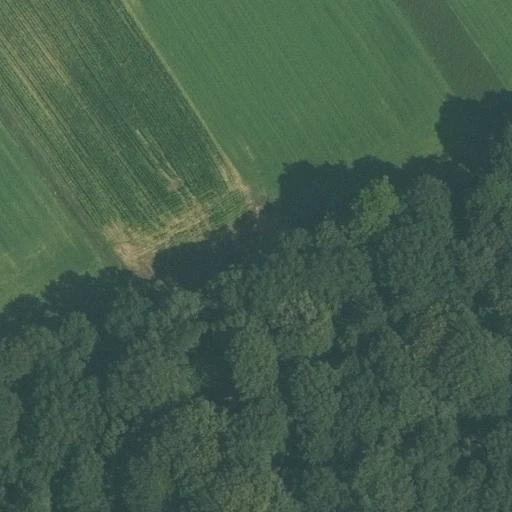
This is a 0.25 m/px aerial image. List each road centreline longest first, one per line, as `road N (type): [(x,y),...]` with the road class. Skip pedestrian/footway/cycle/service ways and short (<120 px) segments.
road 1 (track): [(0,357),(155,335),(511,161)]
road 2 (track): [(155,335),(0,111)]
road 3 (track): [(155,335),(305,511)]
